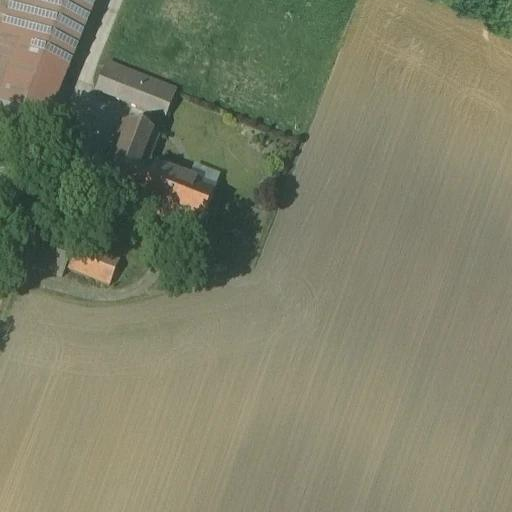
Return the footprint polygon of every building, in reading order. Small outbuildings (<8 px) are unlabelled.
[(94,0),(15,0),(9,17),(0,13),(0,37),(23,46),(68,64),(94,0)] [(0,102),(23,46),(0,37),(0,102)] [(68,64),(23,46),(0,102),(0,124),(38,140),(68,64)] [(175,94),(105,66),(95,93),(164,120),(175,94)] [(157,140),(123,126),(103,177),(68,164),(55,196),(132,227),(138,212),(147,165),(157,140)] [(215,192),(147,165),(138,212),(197,236),(215,192)] [(118,263),(41,232),(28,265),(61,279),(65,270),(108,287),(118,263)]
